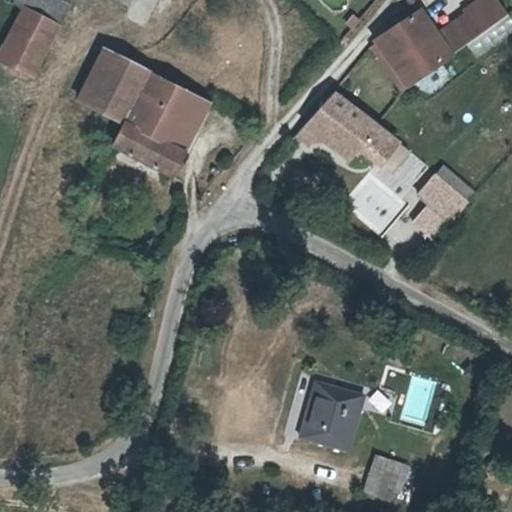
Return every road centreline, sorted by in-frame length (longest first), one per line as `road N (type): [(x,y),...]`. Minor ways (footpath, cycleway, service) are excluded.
road 1 (unclassified): [(228,203),(181,249),(140,430),(104,459),(48,477),(0,479)]
road 2 (unclassified): [(228,203),(511,353)]
road 3 (unclassified): [(385,8),(265,141),(228,203)]
